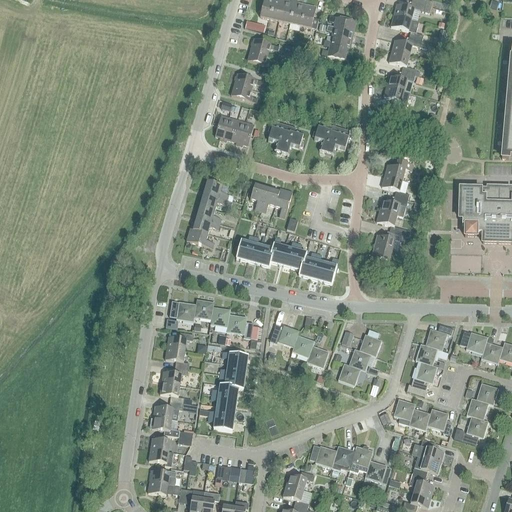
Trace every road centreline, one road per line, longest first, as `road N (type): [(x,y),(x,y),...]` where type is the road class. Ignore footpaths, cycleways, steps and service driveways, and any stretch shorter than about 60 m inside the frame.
road 1 (residential): [(260,455),(385,402),(415,309)]
road 2 (residential): [(124,498),(160,271)]
road 3 (residential): [(355,308),(160,271)]
road 4 (residential): [(360,182),(377,6)]
road 5 (residential): [(360,182),(294,179),(190,148)]
road 6 (residential): [(190,148),(232,0)]
road 7 (residential): [(160,271),(190,148)]
road 8 (residential): [(355,308),(360,182)]
